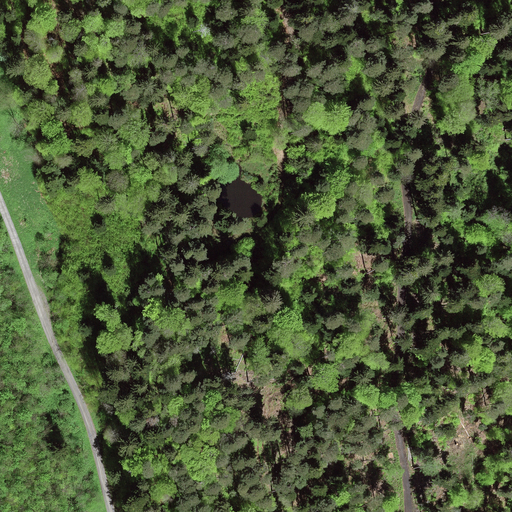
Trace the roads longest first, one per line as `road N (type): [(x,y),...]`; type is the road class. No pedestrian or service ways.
road 1 (track): [(430,0),(439,25),(406,150),(394,401),(409,511)]
road 2 (track): [(104,511),(0,189)]
road 3 (track): [(273,0),(291,51),(279,131),(282,195)]
